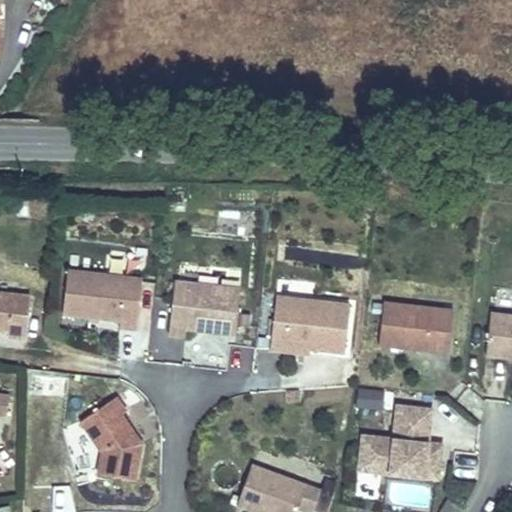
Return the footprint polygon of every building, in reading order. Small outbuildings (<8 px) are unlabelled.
[(140,330),(146,279),(71,270),(66,312),(124,320),(123,327),(140,330)] [(174,282),(168,335),(185,337),(186,329),(235,335),(240,290),(174,282)] [(23,345),(33,302),(0,293),(0,334),(7,336),(6,341),(23,345)] [(344,353),(350,305),(277,296),(270,349),(286,351),(286,346),(310,349),(344,353)] [(449,354),(453,310),(387,303),(382,346),(449,354)] [(511,316),(491,315),(488,359),(511,361),(511,316)] [(310,354),(310,349),(286,346),(286,351),(310,354)] [(0,390),(13,393),(16,376),(0,373),(0,390)] [(389,409),(391,391),(358,389),(356,406),(389,409)] [(84,460),(80,481),(118,488),(125,452),(105,423),(110,420),(100,405),(64,429),(84,460)] [(428,445),(414,443),(415,436),(422,437),(429,432),(432,411),(398,407),(393,441),(363,437),(360,458),(377,460),(375,473),(438,481),(442,446),(428,445)] [(428,445),(429,432),(422,437),(415,436),(414,443),(428,445)] [(375,473),(377,460),(360,458),(358,471),(375,473)] [(302,511),(313,511),(321,492),(252,466),(237,508),(248,511),(297,511),(298,510),(302,511)]
